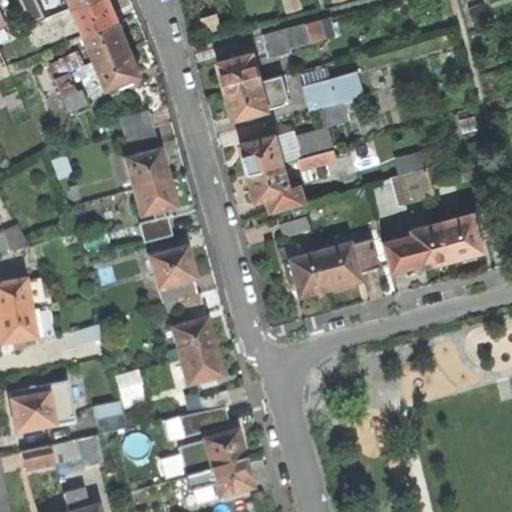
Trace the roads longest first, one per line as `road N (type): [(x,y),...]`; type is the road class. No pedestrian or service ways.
road 1 (residential): [(159,0),(250,327),(274,363)]
road 2 (residential): [(511,296),(274,363)]
road 3 (residential): [(274,363),(314,511)]
